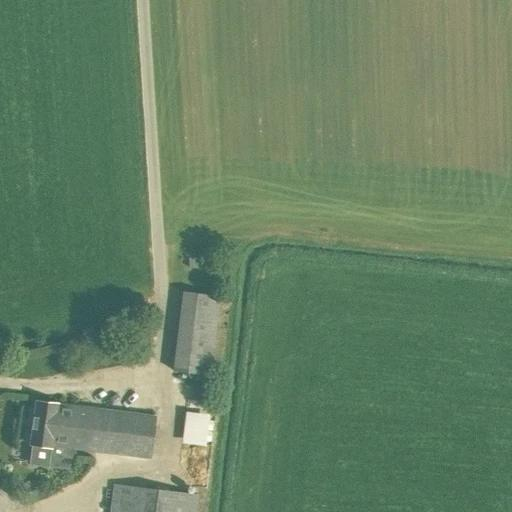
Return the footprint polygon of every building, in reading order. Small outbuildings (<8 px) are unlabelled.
[(188,268),(198,268),(197,258),(188,259),(188,268)] [(211,375),(220,296),(182,292),(173,371),(211,375)] [(188,399),(183,441),(216,445),(221,404),(188,399)] [(154,416),(36,400),(30,445),(32,445),(29,467),(49,469),(49,468),(73,471),(76,451),(148,460),(154,416)] [(195,511),(197,495),(112,485),(109,511),(195,511)]
